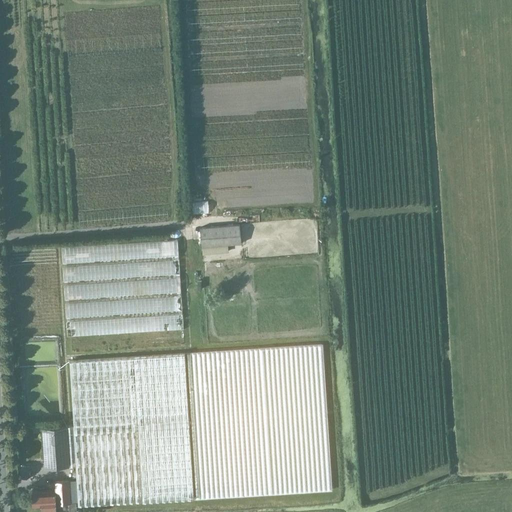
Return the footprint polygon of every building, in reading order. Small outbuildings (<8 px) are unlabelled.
[(240,223),(200,227),(202,246),(242,243),(240,223)] [(177,235),(126,240),(126,249),(125,249),(126,254),(145,252),(144,246),(152,245),(152,249),(179,246),(177,235)] [(94,255),(115,253),(115,249),(110,250),(109,242),(95,244),(95,250),(93,250),(94,255)] [(194,497),(185,353),(127,357),(70,361),(74,433),(73,433),(78,505),(194,497)] [(43,428),(46,467),(69,466),(67,426),(43,428)] [(56,492),(32,493),(33,506),(41,505),(42,510),(53,509),(53,504),(56,504),(56,503),(71,502),(69,480),(55,481),(56,492)]
